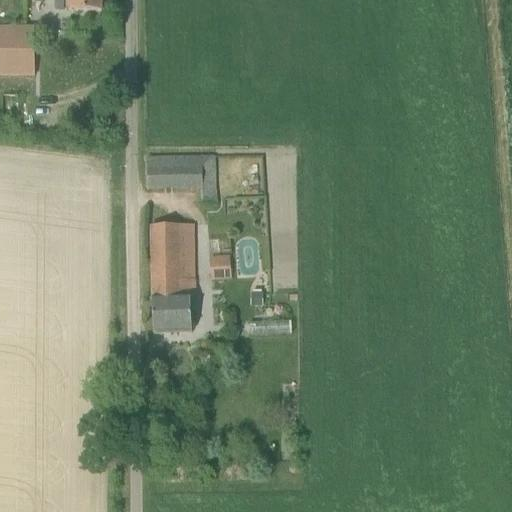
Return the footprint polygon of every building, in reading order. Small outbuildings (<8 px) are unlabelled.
[(68,0),(69,12),(102,13),(101,0),(68,0)] [(0,30),(0,76),(35,76),(35,30),(0,30)] [(214,159),(181,159),(182,190),(215,189),(214,159)] [(194,226),(152,227),(151,227),(154,336),(192,334),(190,299),(196,299),(194,226)] [(232,255),(212,257),(213,280),(233,278),(232,255)]
